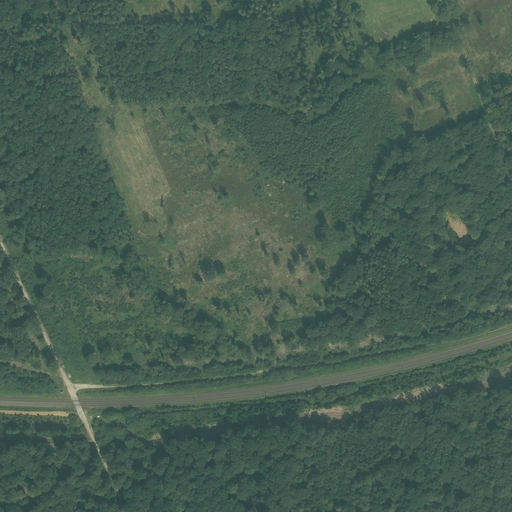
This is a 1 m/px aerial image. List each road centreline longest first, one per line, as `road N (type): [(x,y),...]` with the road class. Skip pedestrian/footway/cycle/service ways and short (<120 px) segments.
road 1 (track): [(0,240),(127,511)]
road 2 (track): [(511,176),(445,0)]
